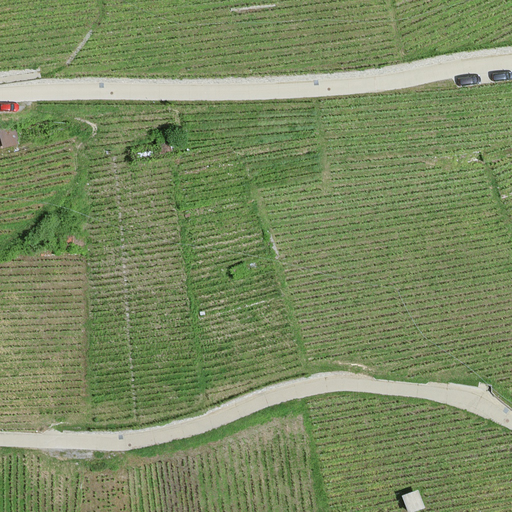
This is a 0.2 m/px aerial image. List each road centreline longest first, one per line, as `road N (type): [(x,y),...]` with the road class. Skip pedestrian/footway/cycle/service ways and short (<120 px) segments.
road 1 (unclassified): [(0,439),(152,437),(301,387),(350,383),(444,396),(511,418)]
road 2 (residential): [(511,63),(313,89),(0,94)]
